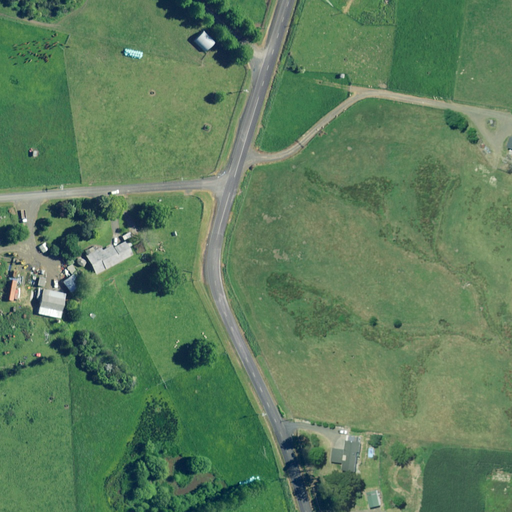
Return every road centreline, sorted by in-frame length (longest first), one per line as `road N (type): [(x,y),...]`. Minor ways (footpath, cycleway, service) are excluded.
road 1 (tertiary): [(230,188),(213,284),(306,511)]
road 2 (unclassified): [(0,198),(230,188)]
road 3 (tertiary): [(289,0),(230,188)]
